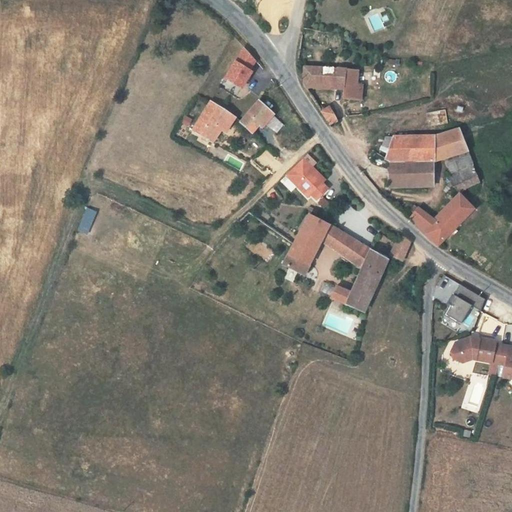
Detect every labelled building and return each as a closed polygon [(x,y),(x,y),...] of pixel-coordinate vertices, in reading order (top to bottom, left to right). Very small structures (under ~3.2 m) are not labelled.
[(262,54),(251,41),(234,71),(249,82),(259,66),(256,64),(262,54)] [(366,77),(363,63),(313,62),(311,71),(314,78),(336,79),(336,83),(353,86),(353,93),(369,93),(372,79),(366,77)] [(284,109),(270,94),(252,112),(265,125),(270,120),(273,123),(284,109)] [(217,97),(200,125),(219,135),(227,123),(229,124),(237,110),(217,97)] [(335,103),(328,106),(337,119),(343,114),(335,103)] [(326,106),(318,111),(327,125),(336,120),(326,106)] [(401,130),(393,153),(397,155),(403,180),(434,175),(445,149),(451,148),(472,142),(466,125),(442,131),(401,130)] [(472,142),(451,148),(457,166),(465,162),(478,160),(478,158),(472,142)] [(322,159),(314,151),(293,171),(314,193),(317,190),(322,196),(333,186),(328,180),(331,177),(318,163),(322,159)] [(486,176),(478,160),(465,162),(457,166),(452,171),(463,189),(465,192),(472,182),(486,176)] [(442,217),(432,229),(445,239),(478,202),(465,192),(463,189),(447,205),(450,210),(442,217)] [(432,229),(442,217),(428,207),(421,213),(432,229)] [(315,210),(299,239),(294,250),(310,259),(315,250),(319,251),(326,238),(335,221),(315,210)] [(376,244),(335,221),(326,238),(368,260),(376,244)] [(406,226),(395,248),(409,254),(416,236),(406,226)] [(335,292),(369,306),(381,279),(392,254),(376,244),(368,260),(356,285),(340,279),(335,292)] [(310,259),(294,250),(288,261),(309,270),(313,261),(310,259)] [(485,290),(461,272),(448,290),(451,292),(445,301),(460,311),(472,295),(481,301),(485,290)] [(451,339),(453,344),(462,349),(472,346),(491,350),(498,351),(506,353),(503,365),(511,367),(511,335),(502,333),(495,332),(496,330),(480,326),(479,329),(472,328),(471,325),(456,330),(451,339)] [(498,351),(491,350),(489,362),(496,364),(498,351)]
